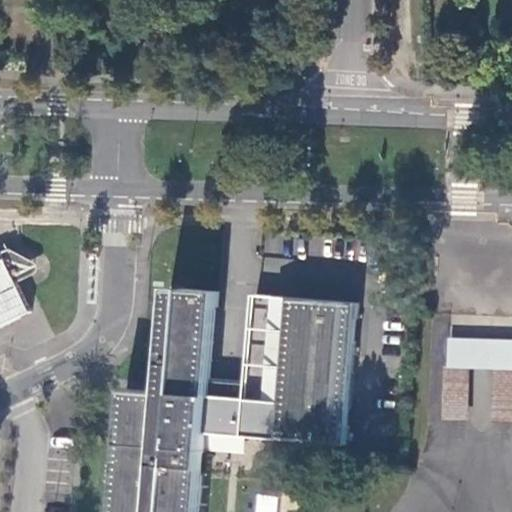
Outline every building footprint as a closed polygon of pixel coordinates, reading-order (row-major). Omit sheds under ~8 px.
[(16,279),(18,278),(8,257),(0,260),(0,328),(22,318),(23,316),(32,312),(16,279)] [(221,289),(172,285),(171,300),(220,305),(221,289)] [(221,395),(163,390),(126,387),(115,511),(201,511),(209,431),(348,443),(361,302),(258,293),(250,379),(248,397),(240,396),(240,385),(222,384),(221,395)] [(220,305),(171,300),(163,390),(221,395),(222,384),(240,385),(240,396),(248,397),(250,379),(213,376),(220,305)] [(511,339),(452,337),(450,365),(447,365),(445,420),(471,420),(473,368),(496,369),(494,421),(511,422),(511,339)]
